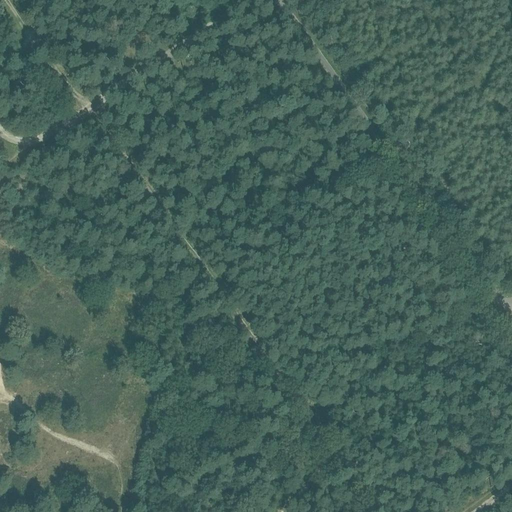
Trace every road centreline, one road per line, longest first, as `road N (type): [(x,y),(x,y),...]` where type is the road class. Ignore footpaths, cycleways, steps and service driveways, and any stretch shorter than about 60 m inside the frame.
road 1 (track): [(315,420),(85,109)]
road 2 (unclassified): [(502,300),(280,0)]
road 3 (track): [(256,0),(85,109)]
road 4 (track): [(0,387),(112,457),(127,482),(126,511)]
road 5 (track): [(85,109),(5,0)]
